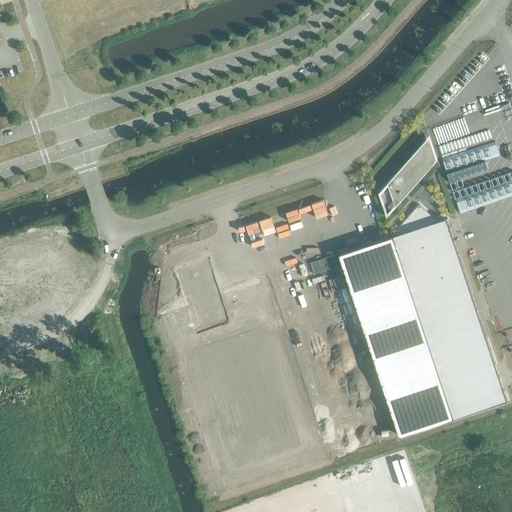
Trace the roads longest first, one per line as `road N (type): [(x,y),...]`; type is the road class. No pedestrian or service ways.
road 1 (unclassified): [(500,0),(394,120),(311,171),(110,237),(79,145)]
road 2 (secondary): [(79,145),(295,73),(337,48),(385,0)]
road 3 (secondary): [(343,0),(273,47),(69,115)]
road 4 (unclassified): [(69,115),(31,0)]
